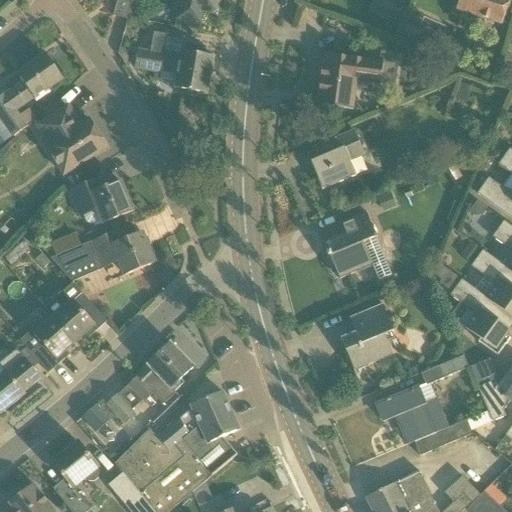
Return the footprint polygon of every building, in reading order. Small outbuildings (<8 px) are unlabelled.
[(117,0),(113,16),(127,20),(133,0),(117,0)] [(180,0),(175,26),(200,31),(203,13),(213,15),(219,11),(220,0),(180,0)] [(502,25),(508,6),(510,0),(460,0),(457,10),(502,25)] [(175,89),(207,95),(214,57),(183,52),(185,39),(159,34),(155,55),(138,51),(135,68),(177,76),(175,89)] [(380,86),(383,63),(324,55),(317,106),(354,111),(357,83),(380,86)] [(37,102),(50,93),(48,89),(62,79),(46,57),(18,76),(23,82),(5,95),(4,95),(0,97),(0,119),(13,138),(26,128),(15,112),(35,99),(37,102)] [(63,176),(107,148),(90,121),(81,126),(69,106),(36,127),(49,147),(45,149),(63,176)] [(30,110),(19,117),(26,128),(37,120),(30,110)] [(312,149),(316,161),(311,163),(323,191),(358,176),(351,161),(365,155),(355,131),(312,149)] [(511,150),(510,149),(499,165),(511,174),(511,150)] [(511,194),(489,178),(477,194),(511,219),(511,194)] [(104,224),(133,212),(121,182),(102,191),(97,179),(69,191),(80,217),(98,209),(104,224)] [(390,194),(378,199),(384,213),(396,208),(390,194)] [(346,233),(345,234),(323,243),(329,258),(330,257),(340,280),(372,266),(379,280),(393,275),(383,252),(369,258),(363,243),(377,237),(366,212),(342,222),(346,233)] [(511,272),(511,227),(504,222),(492,238),(511,251),(511,264),(508,269),(508,270),(511,272)] [(97,258),(99,262),(102,269),(119,261),(126,276),(155,264),(143,234),(124,242),(119,231),(82,247),(57,257),(52,259),(66,275),(95,263),(94,259),(97,258)] [(77,234),(51,244),(52,246),(57,257),(82,247),(77,234)] [(470,242),(461,256),(472,264),(482,250),(470,242)] [(511,272),(508,270),(508,269),(483,251),(471,267),(497,285),(487,298),(487,299),(511,317),(511,272)] [(440,264),(433,273),(442,280),(449,271),(440,264)] [(511,317),(487,299),(487,298),(462,280),(450,296),(476,314),(465,329),(480,340),(478,343),(498,357),(511,339),(507,336),(511,328),(511,317)] [(45,308),(54,319),(75,343),(90,330),(94,334),(107,322),(82,293),(82,294),(73,284),(45,308)] [(350,318),(356,333),(341,339),(354,372),(393,356),(385,336),(394,332),(383,305),(350,318)] [(33,354),(40,363),(49,374),(65,360),(61,355),(75,343),(54,319),(35,336),(31,332),(21,341),(33,354)] [(130,386),(144,401),(153,393),(146,385),(157,375),(171,389),(172,389),(175,392),(184,384),(181,380),(194,368),(171,345),(149,366),(149,367),(138,377),(130,386)] [(0,413),(1,415),(25,395),(24,393),(41,379),(17,350),(0,363),(0,364),(7,372),(0,377),(0,413)] [(427,386),(469,368),(464,356),(422,374),(427,386)] [(470,366),(479,384),(497,376),(489,358),(470,366)] [(478,388),(488,412),(492,422),(506,417),(503,411),(510,401),(511,402),(511,365),(494,390),(491,383),(478,388)] [(408,445),(415,443),(449,429),(436,399),(425,404),(419,388),(377,405),(384,423),(385,423),(384,421),(398,415),(401,422),(399,424),(408,445)] [(114,464),(123,475),(153,511),(168,511),(212,476),(213,477),(238,456),(223,438),(239,431),(222,393),(191,407),(192,410),(157,438),(149,429),(114,464)] [(136,415),(133,412),(117,396),(107,406),(126,425),(136,415)] [(98,407),(83,420),(94,433),(109,420),(98,407)] [(420,456),(439,449),(473,435),(467,421),(449,429),(415,443),(420,456)] [(100,473),(98,470),(99,469),(79,443),(53,464),(65,479),(73,489),(75,488),(86,479),(88,482),(94,482),(99,478),(100,473)] [(444,511),(439,511),(418,472),(367,499),(373,511),(462,511),(480,496),(463,477),(445,494),(453,503),(444,511)] [(153,511),(123,475),(109,486),(130,511),(153,511)] [(88,511),(91,510),(75,488),(73,489),(65,479),(53,489),(71,511),(88,511)] [(484,492),(494,501),(499,506),(507,498),(492,484),(484,492)] [(54,511),(35,486),(14,501),(12,497),(0,506),(0,511),(54,511)] [(467,511),(483,511),(494,501),(484,492),(467,511)] [(499,506),(494,501),(483,511),(501,511),(503,510),(499,506)]
